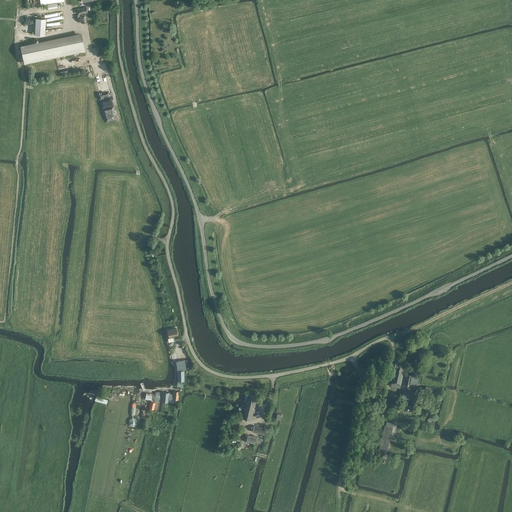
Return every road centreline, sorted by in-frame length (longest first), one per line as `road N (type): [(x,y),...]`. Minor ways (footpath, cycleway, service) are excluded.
road 1 (unclassified): [(136,0),(144,80),(198,210),(212,300),(234,338),(275,348),(328,340),(511,258)]
road 2 (unclassified): [(400,333),(339,361),(274,375),(230,377),(198,361),(168,255),(171,196),(128,91),(117,0)]
road 3 (track): [(17,19),(25,81),(0,322)]
road 4 (track): [(340,488),(361,385),(351,356)]
road 5 (track): [(400,333),(511,284)]
